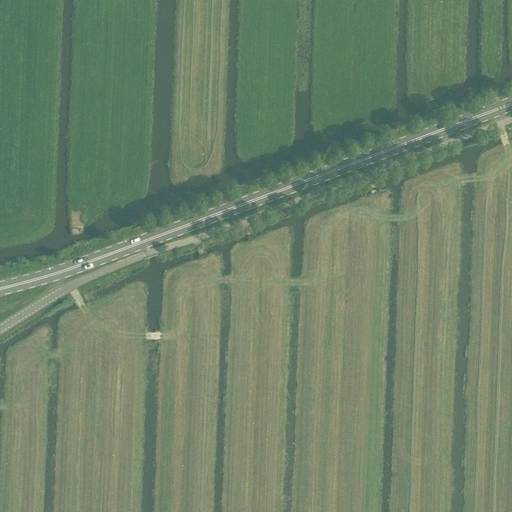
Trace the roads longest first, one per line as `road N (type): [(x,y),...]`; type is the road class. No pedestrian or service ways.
road 1 (unclassified): [(0,328),(105,271),(511,113)]
road 2 (primary): [(0,289),(511,103)]
